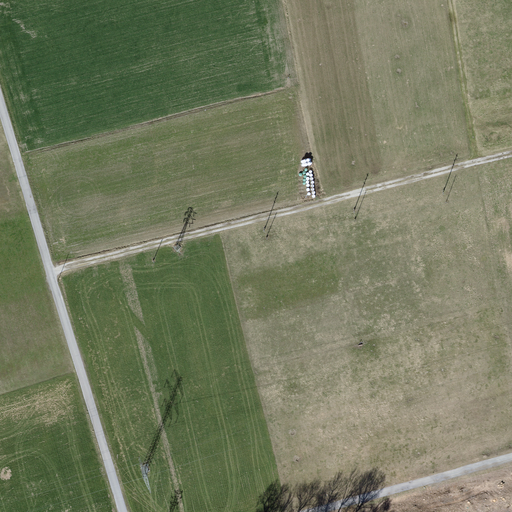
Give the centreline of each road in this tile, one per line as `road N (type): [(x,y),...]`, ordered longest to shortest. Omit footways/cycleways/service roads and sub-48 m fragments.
road 1 (track): [(49,270),(511,152)]
road 2 (track): [(0,103),(122,511)]
road 3 (track): [(511,457),(315,511)]
